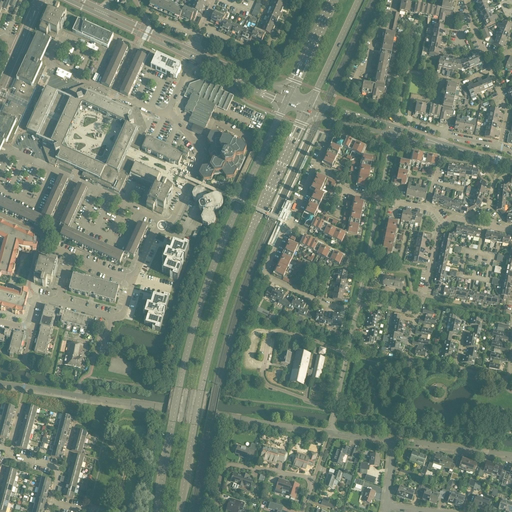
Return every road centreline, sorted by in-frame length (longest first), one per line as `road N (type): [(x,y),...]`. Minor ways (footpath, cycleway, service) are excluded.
road 1 (secondary): [(284,103),(192,330),(158,511)]
road 2 (secondary): [(180,511),(221,312),(308,112)]
road 3 (residential): [(393,440),(329,433),(358,306)]
road 4 (unclassified): [(19,43),(91,85),(169,110)]
road 5 (residential): [(358,306),(324,303),(263,274),(287,227)]
road 6 (unclassified): [(156,230),(172,220),(201,158),(169,110)]
road 7 (residential): [(314,479),(225,466),(217,511)]
road 8 (residential): [(511,456),(393,440)]
